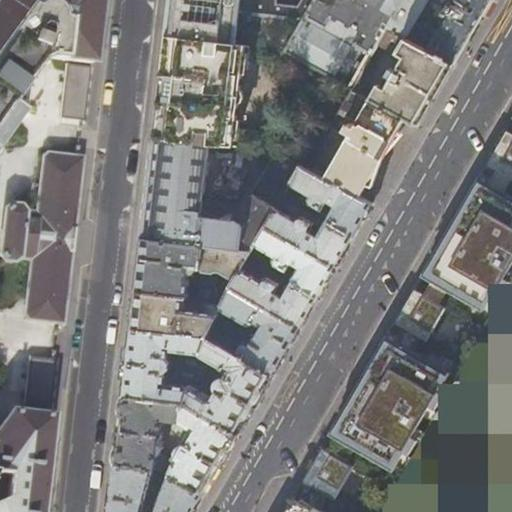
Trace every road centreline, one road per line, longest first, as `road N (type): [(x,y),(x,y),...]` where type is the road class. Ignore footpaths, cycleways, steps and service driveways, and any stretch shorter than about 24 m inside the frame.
road 1 (residential): [(230,511),(511,45)]
road 2 (residential): [(75,511),(132,0)]
